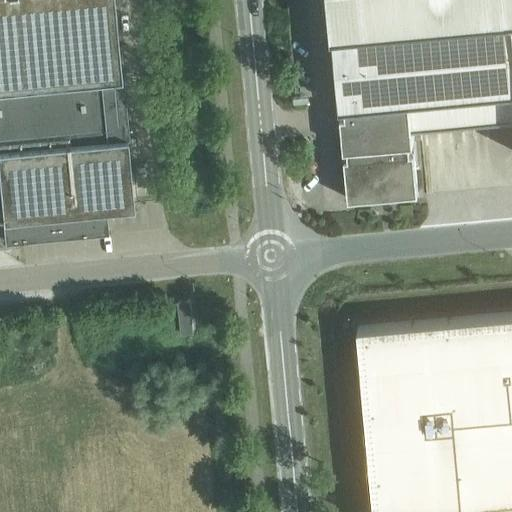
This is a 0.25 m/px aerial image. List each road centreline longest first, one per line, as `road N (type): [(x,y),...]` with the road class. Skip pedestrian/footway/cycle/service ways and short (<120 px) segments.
road 1 (unclassified): [(0,283),(273,257)]
road 2 (tertiary): [(273,257),(248,0)]
road 3 (tertiary): [(297,511),(273,257)]
road 4 (unclassified): [(273,257),(511,235)]
